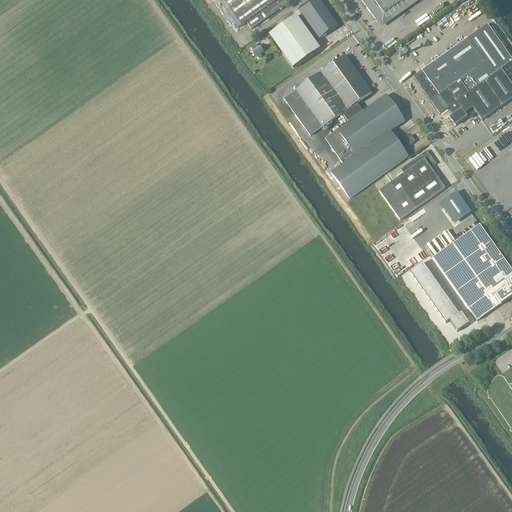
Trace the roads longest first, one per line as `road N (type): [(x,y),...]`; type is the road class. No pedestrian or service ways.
road 1 (unclassified): [(511,244),(338,0)]
road 2 (tertiary): [(347,511),(365,457),(404,401),(511,330)]
